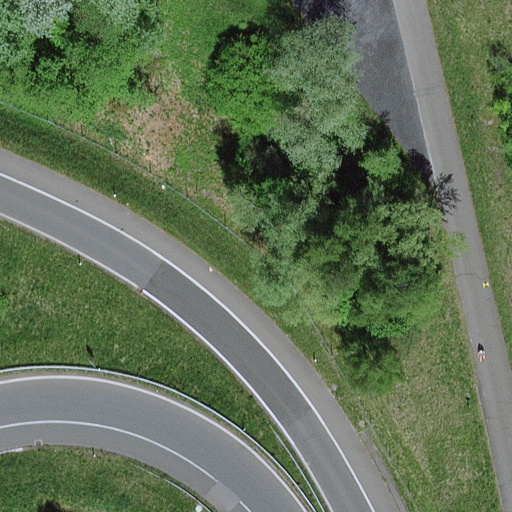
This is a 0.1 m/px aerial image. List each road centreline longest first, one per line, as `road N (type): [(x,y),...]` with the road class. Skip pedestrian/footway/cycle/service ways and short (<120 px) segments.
road 1 (track): [(406,0),(511,473)]
road 2 (motorway): [(348,511),(278,393),(192,303),(98,244),(0,200)]
road 3 (motorway): [(0,407),(48,399),(152,418),(232,459),(279,511)]
